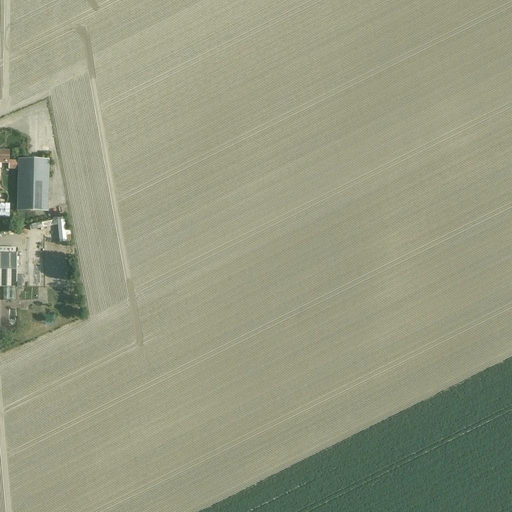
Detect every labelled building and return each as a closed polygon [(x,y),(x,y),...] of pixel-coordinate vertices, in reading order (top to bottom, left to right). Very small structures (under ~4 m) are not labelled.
[(0,163),(9,164),(9,151),(0,151),(0,163)] [(49,161),(18,160),(17,211),(48,211),(49,161)] [(64,218),(57,218),(59,242),(66,241),(64,218)] [(16,255),(0,254),(0,287),(16,288),(16,255)] [(66,299),(68,311),(77,310),(73,276),(58,278),(60,300),(66,299)]
